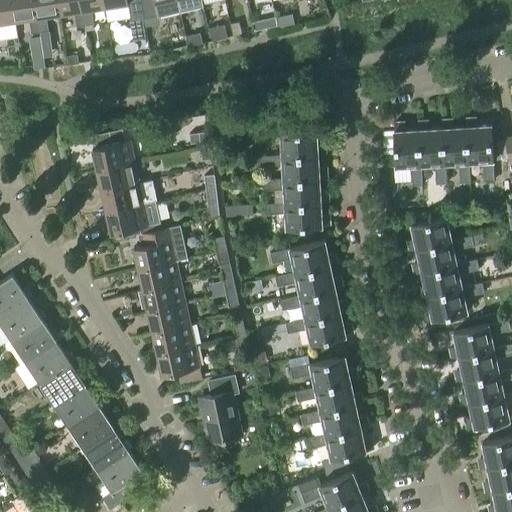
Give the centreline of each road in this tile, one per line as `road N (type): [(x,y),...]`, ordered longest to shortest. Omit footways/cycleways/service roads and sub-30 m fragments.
road 1 (residential): [(434,477),(412,363),(393,339),(358,191),(353,96),(511,59)]
road 2 (residential): [(0,195),(47,262),(61,262),(152,402),(145,413),(193,490)]
